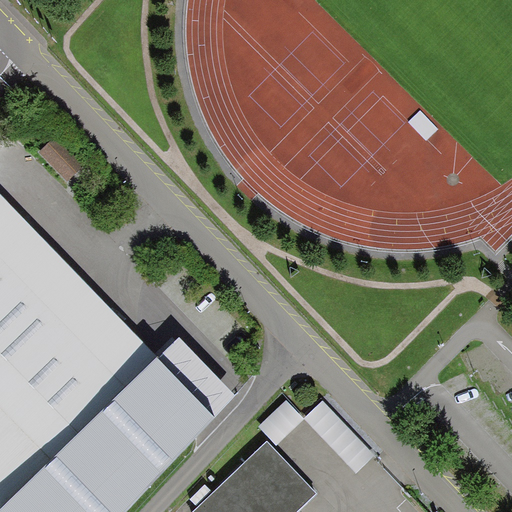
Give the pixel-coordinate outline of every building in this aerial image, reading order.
[(83,166),(57,138),(41,154),(67,182),(83,166)] [(157,361),(1,199),(0,200),(0,510),(1,511),(157,361)] [(279,447),(307,421),(290,403),(262,429),(279,447)] [(326,403),(308,420),(360,474),(378,457),(326,403)] [(267,446),(198,511),(301,511),(317,497),(267,446)]
